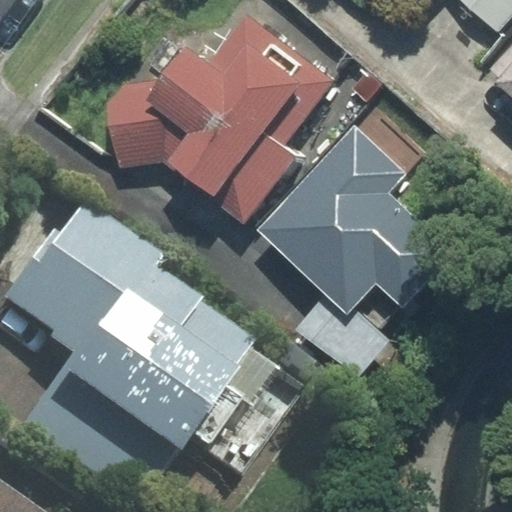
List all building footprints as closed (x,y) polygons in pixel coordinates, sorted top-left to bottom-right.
[(511,0),(412,0),(427,15),(441,0),(473,0),(511,37),(511,0)] [(181,162),(252,220),(355,97),(255,15),(189,94),(145,58),(97,116),(169,176),(181,162)] [(420,177),(370,128),(270,227),(340,297),(312,325),(362,374),(416,320),(393,297),(453,238),(406,191),(420,177)] [(27,437),(131,511),(140,511),(187,448),(236,484),(302,393),(48,209),(0,275),(0,297),(84,359),(27,437)] [(21,511),(0,497),(0,511),(21,511)]
